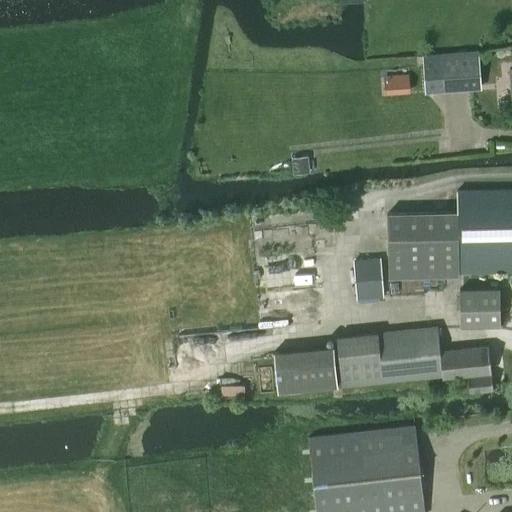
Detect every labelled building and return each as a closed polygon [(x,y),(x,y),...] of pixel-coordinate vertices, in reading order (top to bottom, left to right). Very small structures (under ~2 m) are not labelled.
[(441,56),(423,57),(426,91),(443,90),(479,88),(477,53),(441,56)] [(307,156),(291,158),(293,172),(293,174),(309,172),(309,170),(307,156)] [(386,214),(388,275),(511,272),(511,191),(456,192),(457,213),(386,214)] [(357,299),(383,296),(380,260),(353,262),(357,299)] [(439,352),(436,328),(335,339),(341,388),(442,377),(442,380),(468,377),(469,394),(493,391),(487,347),(439,352)] [(277,393),(337,387),(333,346),(273,352),(277,393)] [(316,511),(423,511),(414,429),(414,427),(308,438),(308,440),(316,511)]
